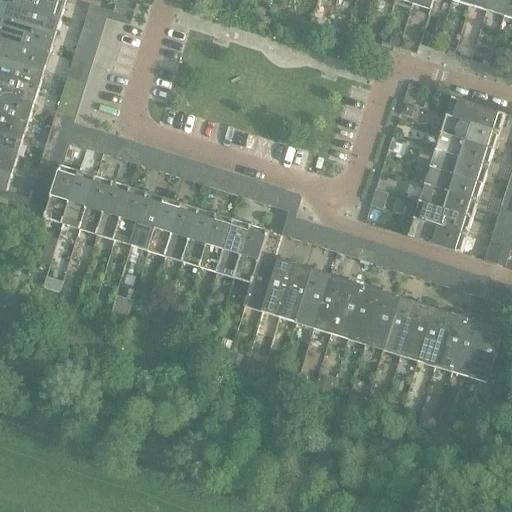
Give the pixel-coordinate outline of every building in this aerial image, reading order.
[(68,3),(58,0),(10,0),(10,4),(62,21),(68,3)] [(131,4),(119,0),(115,14),(127,18),(131,4)] [(415,0),(414,5),(432,11),(435,0),(415,0)] [(490,0),(472,0),(471,6),(487,12),(490,0)] [(510,0),(490,0),(487,12),(505,17),(510,0)] [(62,21),(10,4),(4,21),(57,38),(62,21)] [(89,14),(85,28),(97,32),(102,18),(89,14)] [(57,38),(4,21),(0,34),(0,39),(52,55),(57,38)] [(97,32),(85,28),(81,42),(93,46),(97,32)] [(52,55),(0,39),(0,57),(46,72),(52,55)] [(79,49),(74,62),(87,66),(91,52),(79,49)] [(46,72),(0,57),(0,77),(41,90),(46,72)] [(87,66),(74,62),(70,76),(82,80),(87,66)] [(41,90),(0,77),(0,95),(35,107),(41,90)] [(68,83),(64,97),(76,100),(80,87),(68,83)] [(35,107),(0,95),(0,114),(30,123),(35,107)] [(76,100),(64,97),(59,110),(72,114),(76,100)] [(454,100),(448,117),(501,134),(507,116),(454,100)] [(30,123),(0,114),(0,133),(25,141),(30,123)] [(57,117),(53,131),(65,134),(69,121),(57,117)] [(501,134),(448,117),(443,135),(495,151),(501,134)] [(65,134),(53,131),(49,145),(61,149),(65,134)] [(25,141),(0,133),(0,151),(19,158),(25,141)] [(88,137),(74,133),(70,145),(84,149),(88,137)] [(495,151),(443,135),(438,151),(490,168),(495,151)] [(108,144),(95,139),(91,152),(104,156),(108,144)] [(122,148),(108,144),(104,156),(118,160),(122,148)] [(142,154),(129,150),(125,162),(138,166),(142,154)] [(19,158),(0,151),(0,171),(14,176),(19,158)] [(490,168),(438,151),(432,170),(484,186),(490,168)] [(46,152),(42,165),(55,169),(59,155),(46,152)] [(157,159),(142,154),(138,166),(153,171),(157,159)] [(177,165),(163,161),(160,173),(173,177),(177,165)] [(55,169),(42,165),(38,179),(50,183),(55,169)] [(191,170),(177,165),(173,177),(187,182),(191,170)] [(62,168),(48,213),(46,220),(64,226),(81,174),(62,168)] [(484,186),(432,170),(427,186),(479,202),(484,186)] [(14,176),(0,171),(0,191),(8,194),(14,176)] [(212,176),(198,172),(194,184),(208,188),(212,176)] [(97,179),(81,174),(64,226),(81,231),(97,179)] [(225,180),(212,176),(208,188),(222,193),(225,180)] [(115,184),(97,179),(81,231),(98,237),(115,184)] [(246,187),(232,182),(228,195),(242,199),(246,187)] [(115,242),(131,189),(115,184),(98,237),(95,246),(112,251),(115,242)] [(31,200),(44,204),(48,190),(36,186),(31,200)] [(479,202),(427,186),(421,203),(474,220),(479,202)] [(260,191),(246,187),(242,199),(256,203),(260,191)] [(149,195),(131,189),(115,242),(132,248),(149,195)] [(280,198),(267,193),(263,205),(277,210),(280,198)] [(511,195),(507,194),(503,207),(511,209),(511,195)] [(166,200),(149,195),(132,248),(150,253),(166,200)] [(294,202),(280,198),(277,210),(290,214),(294,202)] [(184,206),(166,200),(150,253),(167,259),(184,206)] [(474,220),(421,203),(416,219),(469,237),(474,220)] [(200,211),(184,206),(167,259),(184,264),(200,211)] [(218,216),(200,211),(184,264),(201,269),(218,216)] [(511,217),(501,214),(497,228),(509,231),(511,221),(511,217)] [(235,222),(218,216),(201,269),(218,275),(235,222)] [(469,237),(416,219),(410,239),(463,256),(469,237)] [(252,227),(235,222),(218,275),(236,280),(252,227)] [(270,233),(252,227),(236,280),(253,285),(262,255),(263,256),(270,233)] [(291,240),(306,244),(310,232),(295,227),(291,240)] [(509,231),(497,228),(492,241),(505,245),(509,231)] [(322,236),(310,232),(306,244),(318,248),(322,236)] [(325,250),(339,255),(343,242),(329,238),(325,250)] [(356,247),(343,242),(339,255),(353,259),(356,247)] [(491,248),(486,262),(498,266),(502,252),(491,248)] [(377,253),(363,249),(359,261),(373,265),(377,253)] [(391,257),(377,253),(373,265),(387,270),(391,257)] [(280,261),(263,256),(262,255),(253,285),(245,308),(263,314),(280,261)] [(412,264),(398,260),(394,272),(408,276),(412,264)] [(299,267),(280,261),(263,314),(282,320),(299,267)] [(426,268),(412,264),(408,276),(422,281),(426,268)] [(314,272),(299,267),(282,320),(298,325),(314,272)] [(429,283),(442,287),(446,275),(433,271),(429,283)] [(332,278),(314,272),(298,325),(315,330),(332,278)] [(460,279),(446,275),(442,287),(456,291),(460,279)] [(348,283),(332,278),(315,330),(332,335),(348,283)] [(481,286),(467,281),(463,294),(477,298),(481,286)] [(366,288),(348,283),(332,335),(349,341),(366,288)] [(495,290),(481,286),(477,298),(491,302),(495,290)] [(383,294),(366,288),(349,341),(366,346),(383,294)] [(498,304),(511,309),(511,307),(511,295),(502,292),(498,304)] [(401,299),(383,294),(366,346),(384,352),(401,299)] [(418,305),(401,299),(384,352),(402,357),(418,305)] [(416,370),(418,362),(435,310),(418,305),(402,357),(399,364),(416,370)] [(452,315),(435,310),(418,362),(436,368),(452,315)] [(469,321),(452,315),(436,368),(453,373),(469,321)] [(486,326),(469,321),(453,373),(470,379),(486,326)] [(505,332),(486,326),(470,379),(489,385),(505,332)]
